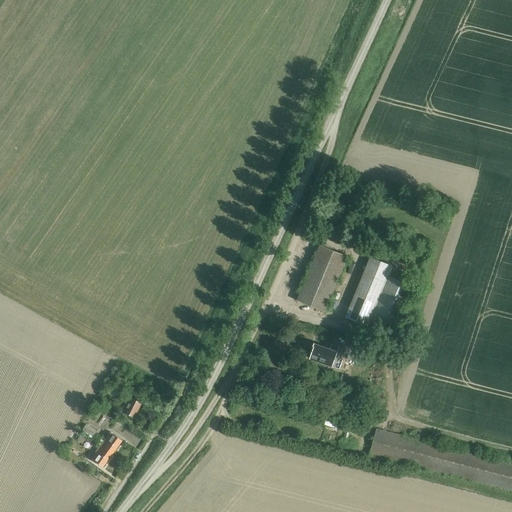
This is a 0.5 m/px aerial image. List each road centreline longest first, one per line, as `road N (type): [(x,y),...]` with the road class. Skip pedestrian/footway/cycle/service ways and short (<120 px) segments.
road 1 (unclassified): [(149,471),(161,469),(192,434),(252,335),(324,167),(334,114)]
road 2 (unclassified): [(149,471),(230,340),(334,114)]
road 3 (unclassified): [(334,114),(386,0)]
